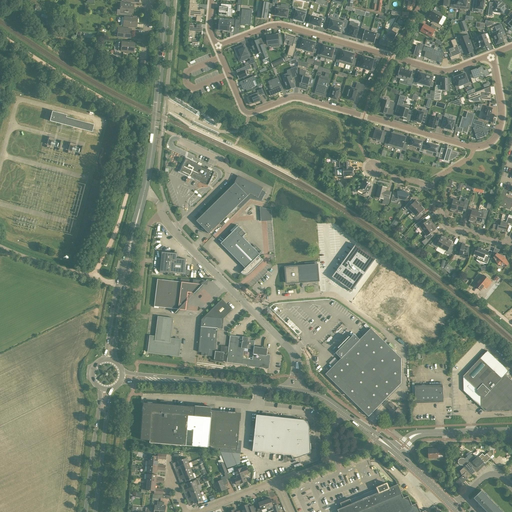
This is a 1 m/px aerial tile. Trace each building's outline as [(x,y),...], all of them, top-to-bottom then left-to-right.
[(376,10),(376,11),(380,12),(382,1),(378,0),(377,0),(377,4),(373,4),(372,10),(376,10)] [(451,1),(450,7),(454,8),(460,9),(461,0),(455,0),(455,2),(451,1)] [(461,0),(460,9),(466,10),(469,10),(470,4),(467,4),(467,0),(461,0)] [(473,3),(472,11),(476,12),(476,9),(483,10),(483,5),(484,6),(485,1),(484,1),(484,0),(476,0),(476,4),(473,3)] [(490,2),(488,15),(492,16),(493,12),(504,14),(506,4),(502,4),(502,2),(494,0),(494,3),(490,2)] [(117,10),(116,15),(130,16),(131,13),(132,13),(133,4),(121,3),(120,10),(117,10)] [(204,14),(205,9),(200,9),(200,10),(198,10),(198,4),(190,3),(189,13),(197,14),(196,21),(201,22),(202,14),(204,14)] [(259,7),(257,17),(266,18),(267,11),(271,12),(273,4),(268,3),(268,6),(261,5),(261,8),(259,7)] [(219,6),(218,15),(228,16),(228,9),(231,9),(232,5),(226,4),(226,7),(221,6),(219,6)] [(276,8),(275,16),(287,18),(288,10),(281,9),(281,6),(277,5),(276,8)] [(293,7),(292,13),(295,14),(294,19),(297,20),(303,22),(306,13),(305,13),(297,11),(297,8),(293,7)] [(242,9),(240,23),(246,24),(251,25),(252,10),(242,9)] [(431,11),(427,19),(438,25),(438,24),(443,16),(443,15),(433,10),(432,12),(431,11)] [(311,16),(309,24),(313,25),(316,26),(320,27),(321,22),(324,22),(326,18),(322,17),(321,19),(311,16)] [(328,16),(327,22),(330,23),(328,28),(328,29),(332,30),(334,31),(338,19),(332,18),(332,17),(328,16)] [(124,17),(123,26),(136,27),(137,19),(124,17)] [(219,22),(218,30),(229,31),(230,25),(234,25),(234,20),(225,19),(224,22),(219,22)] [(338,19),(334,31),(337,32),(341,33),(341,32),(342,26),(346,27),(348,21),(344,20),(344,21),(338,19)] [(348,29),(350,29),(349,34),(350,34),(350,36),(356,38),(357,34),(358,34),(358,32),(357,31),(359,27),(358,26),(353,25),(354,22),(350,21),(348,29)] [(386,41),(388,42),(386,47),(389,48),(393,41),(401,27),(395,24),(393,27),(391,31),(390,30),(387,35),(389,36),(387,38),(386,39),(386,41)] [(424,24),(420,31),(431,37),(437,27),(432,25),(430,27),(424,24)] [(497,32),(492,33),(496,44),(504,41),(503,40),(500,34),(505,32),(501,24),(495,27),(497,32)] [(202,32),(202,28),(194,28),(194,26),(190,25),(188,42),(192,42),(192,44),(199,44),(199,39),(195,38),(196,32),(202,32)] [(117,37),(130,38),(131,29),(118,28),(117,37)] [(362,29),(361,34),(363,35),(362,40),(364,41),(364,42),(368,43),(371,32),(362,29)] [(371,32),(368,43),(371,44),(371,43),(374,43),(376,38),(378,39),(380,34),(371,32)] [(487,33),(478,37),(479,41),(478,41),(479,47),(479,48),(481,47),(482,49),(486,47),(486,46),(489,44),(487,39),(489,38),(487,33)] [(295,37),(284,34),(285,40),(289,41),(288,45),(290,46),(287,55),(293,57),(296,44),(293,43),(295,37)] [(278,35),(266,36),(267,45),(270,45),(271,45),(275,44),(275,46),(279,46),(278,35)] [(465,39),(460,41),(460,43),(465,55),(473,52),(469,41),(470,41),(468,35),(467,36),(464,37),(465,39)] [(298,45),(297,48),(306,50),(309,41),(302,39),(300,45),(298,45)] [(454,50),(449,52),(450,54),(451,57),(450,57),(451,60),(457,58),(457,59),(461,58),(459,55),(461,54),(455,39),(451,41),(453,47),(454,50)] [(258,40),(251,42),(256,55),(260,54),(262,60),(266,59),(269,58),(263,44),(261,45),(258,40)] [(309,41),(306,50),(315,53),(316,50),(313,49),(315,43),(315,42),(312,41),(311,42),(309,41)] [(118,51),(121,51),(133,52),(134,44),(118,42),(117,48),(118,48),(118,51)] [(413,45),(410,54),(417,56),(419,50),(422,51),(424,45),(420,44),(419,47),(413,45)] [(244,45),(234,49),(240,62),(249,57),(244,45)] [(318,50),(317,56),(325,59),(329,46),(323,45),(321,51),(318,50)] [(329,46),(325,59),(334,61),(336,55),(333,55),(335,48),(329,46)] [(424,47),(423,51),(426,52),(424,57),(430,59),(430,60),(434,49),(427,47),(427,48),(424,47)] [(434,49),(430,60),(437,62),(438,57),(440,58),(443,59),(444,55),(443,53),(433,50),(434,49)] [(338,54),(335,62),(339,63),(345,64),(348,52),(345,51),(342,50),(341,55),(338,54)] [(348,52),(345,64),(350,66),(350,67),(354,68),(356,60),(353,59),(355,54),(352,53),(348,52)] [(358,61),(356,67),(365,69),(368,57),(365,56),(365,57),(362,56),(360,62),(358,61)] [(368,57),(365,69),(373,72),(375,66),(372,66),(373,64),(374,60),(371,59),(372,58),(368,57)] [(237,74),(236,74),(239,79),(247,76),(245,71),(246,70),(246,71),(251,69),(250,65),(238,70),(239,73),(237,74)] [(398,68),(396,77),(400,79),(408,81),(407,83),(407,84),(410,84),(409,86),(411,86),(414,79),(413,79),(411,78),(408,77),(410,70),(400,67),(400,68),(398,68)] [(472,74),(469,75),(473,84),(476,83),(475,79),(481,76),(482,77),(488,74),(487,70),(483,71),(482,67),(477,69),(476,69),(471,71),(472,74)] [(287,77),(283,79),(288,90),(295,87),(293,83),(294,83),(293,80),(292,80),(291,78),(294,77),(294,68),(287,71),(287,77)] [(299,69),(299,83),(303,84),(302,89),(307,90),(308,85),(310,78),(304,76),(306,71),(299,69)] [(415,78),(413,84),(417,85),(417,84),(423,86),(426,75),(424,74),(420,73),(418,79),(415,78)] [(465,73),(460,75),(463,85),(469,83),(465,73)] [(426,75),(423,86),(429,88),(430,87),(432,87),(433,84),(433,82),(431,81),(433,77),(429,76),(429,75),(426,75)] [(457,83),(454,84),(456,90),(459,89),(458,86),(463,85),(460,75),(455,77),(457,83)] [(245,84),(241,86),(243,90),(246,89),(246,91),(251,89),(251,88),(255,86),(253,81),(256,80),(254,76),(244,80),(245,84)] [(317,85),(315,91),(318,92),(317,93),(317,94),(323,96),(324,91),(327,92),(328,88),(328,87),(331,80),(326,78),(319,76),(317,83),(317,85)] [(269,81),(268,81),(270,85),(271,85),(273,89),(271,91),(269,91),(271,96),(282,91),(281,88),(280,87),(281,86),(282,86),(280,84),(281,84),(278,77),(269,81)] [(442,79),(440,79),(440,85),(440,90),(442,90),(450,90),(450,78),(446,78),(442,78),(442,79)] [(347,97),(347,98),(349,99),(348,100),(354,101),(356,94),(357,89),(363,91),(366,86),(357,83),(355,89),(352,88),(350,88),(347,97)] [(332,97),(331,98),(337,100),(340,88),(335,86),(334,89),(331,88),(329,96),(332,97)] [(258,93),(246,97),(250,105),(253,103),(254,104),(261,101),(260,100),(261,100),(259,96),(265,94),(262,89),(257,91),(258,93)] [(484,89),(468,95),(468,96),(469,100),(473,99),(480,96),(482,101),(491,100),(491,92),(485,92),(484,89)] [(421,95),(422,93),(415,91),(413,99),(418,100),(419,95),(421,95)] [(397,104),(397,106),(402,107),(400,114),(399,116),(399,117),(404,118),(403,120),(409,121),(411,115),(407,114),(409,107),(403,105),(405,97),(400,95),(397,104)] [(380,112),(383,112),(385,113),(387,108),(393,110),(395,103),(387,101),(383,100),(384,100),(383,100),(382,103),(381,103),(380,107),(381,108),(380,112)] [(50,118),(52,112),(21,103),(19,111),(48,119),(49,118),(50,118)] [(490,114),(492,108),(486,107),(484,112),(482,119),(492,122),(494,115),(490,114)] [(417,111),(414,121),(417,122),(416,123),(420,124),(421,122),(423,116),(426,117),(428,111),(422,109),(421,112),(417,111)] [(50,121),(91,132),(93,125),(65,118),(65,115),(52,112),(50,121)] [(462,117),(459,127),(462,128),(462,131),(467,133),(469,125),(471,126),(474,114),(467,112),(466,118),(462,117)] [(429,123),(428,126),(429,127),(429,128),(432,128),(436,129),(436,125),(437,125),(438,122),(439,119),(441,120),(442,115),(438,114),(437,118),(431,116),(430,119),(429,123)] [(445,114),(442,125),(444,126),(444,128),(447,129),(447,130),(451,131),(451,130),(452,131),(455,121),(447,118),(448,115),(445,114)] [(474,120),(473,124),(475,124),(476,125),(475,129),(478,130),(477,134),(475,134),(477,139),(485,136),(485,135),(487,135),(488,131),(489,128),(482,126),(483,122),(474,120)] [(375,128),(372,138),(376,139),(376,141),(383,143),(386,132),(382,131),(382,132),(380,131),(380,129),(375,128)] [(386,137),(384,145),(395,148),(399,134),(393,132),(393,133),(391,133),(390,138),(386,137)] [(399,134),(395,148),(405,151),(407,143),(405,142),(406,137),(404,137),(405,136),(399,134)] [(61,140),(49,137),(46,148),(58,151),(61,140)] [(412,139),(410,146),(420,149),(419,151),(423,152),(425,145),(422,145),(423,142),(412,139)] [(82,146),(70,143),(68,153),(79,156),(82,146)] [(425,145),(423,152),(426,153),(427,151),(437,154),(439,146),(428,143),(427,146),(425,145)] [(441,148),(439,158),(444,159),(444,161),(448,162),(449,160),(450,161),(457,157),(458,153),(451,151),(452,150),(447,149),(447,150),(441,148)] [(181,169),(209,183),(214,172),(186,158),(181,169)] [(353,167),(350,168),(350,161),(339,162),(340,168),(343,168),(343,177),(353,176),(354,175),(354,173),(354,172),(353,172),(353,167)] [(236,182),(221,197),(234,209),(237,206),(240,209),(250,199),(261,201),(263,198),(266,192),(262,190),(263,189),(241,178),(241,179),(237,183),(236,182)] [(368,181),(367,181),(367,182),(366,182),(364,180),(359,188),(365,191),(363,195),(367,197),(373,185),(370,184),(370,183),(370,182),(370,181),(369,181),(368,181)] [(339,181),(336,185),(342,190),(345,185),(339,181)] [(390,199),(389,199),(391,193),(385,191),(386,188),(379,186),(376,197),(384,199),(382,204),(387,205),(389,203),(390,199)] [(497,205),(510,210),(511,204),(511,198),(505,196),(507,190),(503,189),(497,205)] [(397,193),(393,192),(391,202),(396,203),(399,199),(405,201),(405,205),(409,200),(407,198),(409,195),(404,191),(397,192),(397,193)] [(369,196),(363,205),(367,207),(373,199),(369,196)] [(234,209),(221,197),(200,218),(201,218),(201,224),(200,224),(200,225),(209,234),(234,209)] [(451,212),(456,213),(459,202),(456,201),(457,198),(451,197),(449,203),(452,204),(450,210),(452,211),(451,212)] [(463,203),(459,202),(456,213),(460,214),(460,213),(462,214),(463,210),(466,211),(469,200),(464,199),(463,203)] [(410,209),(412,212),(421,204),(418,201),(417,202),(416,200),(411,205),(408,203),(404,208),(407,211),(409,210),(410,209)] [(421,204),(412,212),(415,215),(415,216),(414,218),(417,221),(418,219),(421,216),(419,214),(424,209),(423,208),(424,207),(421,204)] [(266,221),(272,221),(271,215),(271,210),(266,209),(262,208),(260,207),(260,208),(261,220),(261,221),(266,221)] [(470,223),(474,224),(478,213),(478,212),(478,210),(469,207),(468,211),(471,212),(469,221),(470,221),(470,223)] [(478,213),(474,224),(479,225),(479,224),(481,224),(482,218),(485,219),(488,211),(484,210),(482,211),(482,214),(478,213)] [(497,230),(506,232),(508,223),(511,225),(511,224),(511,218),(508,217),(506,223),(501,221),(500,226),(493,224),(492,229),(497,230)] [(421,227),(423,231),(433,224),(430,221),(429,221),(428,220),(422,224),(420,221),(414,225),(417,229),(418,228),(420,228),(421,227)] [(433,224),(423,231),(426,234),(425,235),(424,237),(425,239),(422,241),(425,245),(428,242),(431,239),(428,235),(436,230),(435,229),(436,228),(433,224)] [(241,273),(242,274),(243,274),(244,275),(245,275),(246,275),(247,275),(248,274),(249,274),(249,273),(250,273),(263,260),(259,256),(260,255),(243,237),(246,234),(239,226),(238,227),(236,225),(230,231),(232,233),(221,244),(245,268),(241,273)] [(438,246),(442,248),(448,238),(444,236),(443,237),(442,236),(438,242),(435,240),(430,245),(436,248),(438,247),(438,246)] [(448,238),(442,248),(446,250),(445,251),(445,253),(450,256),(453,249),(451,248),(451,247),(450,246),(453,242),(451,241),(452,240),(448,238)] [(459,255),(458,256),(462,257),(462,255),(468,255),(469,246),(465,245),(465,244),(462,243),(461,248),(457,247),(454,255),(459,255)] [(354,244),(331,276),(338,281),(351,291),(375,259),(354,244)] [(477,258),(478,256),(484,258),(483,264),(487,264),(490,256),(487,255),(488,252),(482,249),(478,247),(477,251),(475,251),(473,256),(477,258)] [(177,254),(162,252),(160,272),(189,275),(190,271),(185,270),(186,259),(176,258),(177,254)] [(503,256),(497,253),(493,257),(497,264),(505,268),(509,264),(505,258),(505,256),(503,256)] [(443,268),(442,271),(445,274),(447,271),(450,274),(454,268),(447,263),(443,268)] [(317,266),(285,269),(287,285),(319,282),(317,266)] [(386,314),(408,282),(389,268),(366,300),(386,314)] [(475,285),(481,290),(487,283),(489,285),(492,282),(483,275),(475,285)] [(154,307),(159,307),(159,306),(186,310),(188,292),(195,293),(203,285),(158,279),(154,307)] [(422,290),(397,322),(411,332),(424,342),(454,340),(468,322),(422,290)] [(198,352),(201,352),(201,355),(213,356),(213,349),(216,349),(217,328),(222,329),(223,319),(233,310),(222,299),(201,320),(198,352)] [(150,336),(148,352),(178,355),(180,339),(171,338),(173,318),(158,316),(155,336),(150,336)] [(371,328),(360,340),(354,334),(335,353),(341,358),(325,374),(368,417),(399,386),(394,381),(401,373),(403,360),(371,328)] [(242,364),(249,365),(250,359),(243,358),(244,348),(251,349),(251,346),(249,346),(250,338),(243,337),(230,336),(226,362),(242,364)] [(215,351),(214,361),(222,362),(224,353),(225,346),(221,346),(220,352),(215,351)] [(250,359),(249,365),(268,368),(269,356),(266,355),(267,348),(251,346),(251,349),(254,349),(252,359),(250,359)] [(500,373),(502,371),(493,362),(489,366),(480,358),(463,376),(477,390),(477,393),(481,396),(481,407),(485,411),(511,410),(511,380),(505,374),(504,375),(502,374),(500,376),(498,374),(499,372),(500,373)] [(415,386),(415,403),(443,402),(443,385),(415,386)] [(387,407),(390,410),(385,415),(391,421),(397,415),(400,418),(403,415),(400,411),(395,406),(394,406),(391,402),(387,407)] [(150,443),(200,447),(203,409),(195,408),(195,406),(194,407),(144,403),(141,439),(150,440),(150,443)] [(203,409),(200,447),(237,450),(240,414),(210,412),(211,407),(210,407),(210,409),(203,409)] [(305,421),(304,420),(303,420),(302,420),(296,419),(295,420),(291,419),(262,415),(262,416),(257,416),(257,415),(253,451),(291,455),(293,459),(310,453),(309,428),(309,427),(309,426),(308,425),(308,424),(307,423),(306,422),(306,421),(305,421)] [(445,455),(445,457),(448,457),(448,448),(445,448),(445,450),(441,450),(441,451),(438,452),(438,448),(428,449),(428,459),(438,458),(438,455),(445,455)] [(464,458),(463,458),(468,463),(476,471),(478,469),(479,469),(491,458),(487,454),(484,456),(482,453),(479,457),(478,456),(475,459),(470,453),(464,459),(464,458)] [(221,460),(218,461),(223,474),(227,472),(221,456),(219,456),(221,460)] [(174,467),(174,469),(189,463),(187,458),(178,461),(179,464),(174,467)] [(468,463),(463,458),(460,458),(458,460),(458,463),(460,465),(462,465),(465,468),(461,471),(464,474),(455,482),(457,484),(461,481),(463,483),(476,471),(468,463)] [(181,468),(182,471),(190,468),(189,463),(174,469),(175,471),(181,468)] [(234,471),(236,475),(240,474),(241,477),(244,476),(244,475),(248,473),(246,466),(234,471)] [(177,477),(178,479),(192,473),(190,468),(182,471),(183,474),(177,477)] [(192,473),(178,479),(179,481),(185,478),(186,482),(194,478),(192,473)] [(240,474),(236,475),(237,478),(234,479),(236,485),(246,481),(244,476),(241,477),(240,474)] [(215,488),(216,487),(218,492),(226,489),(224,486),(225,484),(228,483),(225,476),(221,478),(222,480),(213,483),(215,488)] [(182,489),(183,491),(197,485),(200,484),(199,480),(197,480),(195,480),(186,483),(188,487),(182,489)] [(338,511),(425,511),(425,510),(421,511),(420,511),(417,503),(412,505),(408,496),(404,498),(398,484),(389,488),(388,485),(387,483),(377,487),(379,492),(352,503),(351,501),(350,499),(340,503),(342,508),(337,509),(338,511)] [(156,486),(146,485),(145,490),(146,490),(154,491),(154,494),(158,494),(159,489),(155,488),(156,486)] [(189,491),(190,494),(199,490),(197,485),(183,491),(184,493),(189,491)] [(186,499),(187,501),(201,495),(199,490),(190,494),(192,497),(186,499)] [(474,498),(485,510),(493,502),(481,490),(474,498)] [(201,495),(187,501),(188,503),(193,501),(194,504),(203,500),(201,495)] [(270,499),(264,501),(267,508),(268,511),(273,509),(274,511),(279,511),(280,511),(281,511),(281,510),(279,510),(277,504),(273,506),(270,499)] [(267,508),(264,501),(258,503),(260,507),(257,508),(258,511),(256,511),(261,511),(261,510),(267,508)] [(485,510),(487,511),(502,511),(493,502),(485,510)]
